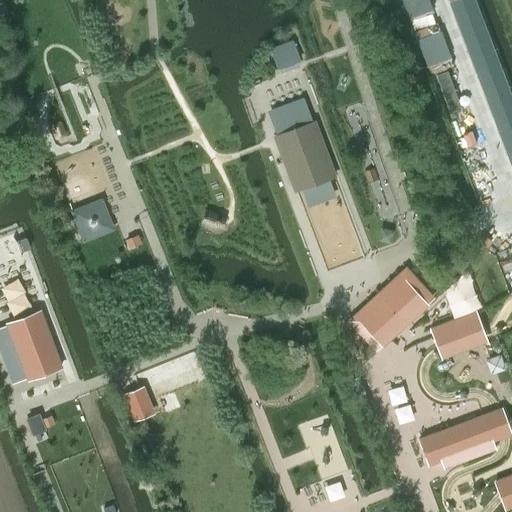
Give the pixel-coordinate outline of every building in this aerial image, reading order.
[(511,96),(475,0),(452,0),(450,1),(511,165),(511,96)] [(287,42),(269,48),(270,51),(276,68),(277,69),(299,61),(293,44),(292,40),(287,42)] [(314,119),(273,134),(294,192),(295,191),(297,190),(323,181),(335,176),(314,119)] [(378,177),(375,169),(365,172),(368,181),(373,179),(378,177)] [(86,206),(71,212),(82,241),(98,234),(86,206)] [(200,226),(220,232),(225,216),(211,212),(210,213),(204,212),(200,226)] [(381,228),(379,239),(389,241),(392,231),(390,230),(383,229),(381,228)] [(137,234),(125,238),(130,250),(142,246),(137,234)] [(117,250),(109,253),(111,260),(120,257),(117,250)] [(405,267),(353,314),(353,315),(382,346),(383,347),(434,300),(405,267)] [(7,324),(0,326),(0,356),(10,384),(27,378),(27,380),(61,367),(40,309),(6,322),(7,324)] [(475,313),(430,330),(437,347),(482,331),(475,313)] [(482,331),(437,347),(439,352),(441,359),(486,343),(483,335),(482,331)] [(144,387),(123,395),(133,423),(156,415),(144,387)] [(494,409),(483,414),(493,441),(504,437),(511,433),(502,406),(494,409)] [(38,413),(25,418),(26,422),(31,435),(32,436),(45,431),(38,413)] [(483,414),(418,438),(428,466),(440,461),(443,469),(496,448),(493,441),(483,414)] [(511,473),(495,480),(501,496),(506,509),(511,506),(511,473)]
